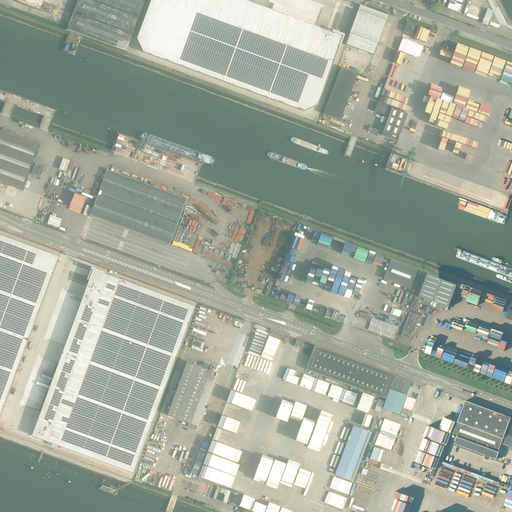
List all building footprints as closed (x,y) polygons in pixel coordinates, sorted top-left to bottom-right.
[(145,0),(78,0),(68,30),(126,52),(145,0)] [(243,0),(151,0),(137,39),(143,53),(304,112),(318,106),(343,36),(333,32),(333,33),(243,0)] [(450,0),(448,8),(460,12),(463,0),(450,0)] [(388,16),(360,5),(346,45),(374,55),(388,16)] [(487,9),(482,24),(488,26),(493,12),(487,9)] [(403,32),(405,33),(413,35),(416,26),(407,23),(403,32)] [(458,43),(455,50),(466,55),(469,48),(458,43)] [(390,78),(402,82),(406,70),(397,67),(401,54),(396,53),(386,87),(389,88),(391,82),(389,81),(390,78)] [(341,67),(324,114),(340,121),(358,74),(341,67)] [(391,106),(393,100),(396,101),(397,94),(383,90),(379,103),(391,106)] [(464,109),(469,94),(457,91),(455,97),(443,93),(440,101),(464,109)] [(388,117),(381,136),(395,141),(406,113),(378,103),(374,111),(388,117)] [(411,127),(415,129),(422,112),(417,111),(411,127)] [(39,149),(40,145),(0,130),(0,182),(23,191),(36,155),(38,156),(40,150),(39,149)] [(406,159),(402,170),(406,172),(410,161),(406,159)] [(35,163),(31,175),(41,178),(45,167),(35,163)] [(169,245),(186,199),(107,170),(91,215),(169,245)] [(51,215),(47,224),(59,228),(62,220),(51,215)] [(0,418),(59,257),(0,235),(0,418)] [(244,245),(234,284),(243,286),(254,248),(244,245)] [(391,260),(384,279),(410,289),(417,270),(391,260)] [(41,413),(32,436),(134,473),(195,307),(92,269),(89,279),(90,280),(83,297),(65,347),(59,363),(41,413)] [(449,307),(457,284),(426,274),(418,297),(449,307)] [(270,281),(265,295),(268,296),(273,282),(270,281)] [(415,326),(413,325),(417,316),(409,313),(401,336),(410,339),(412,332),(413,332),(415,326)] [(372,319),(368,330),(393,339),(397,328),(372,319)] [(288,336),(271,329),(269,334),(286,340),(288,336)] [(297,339),(294,346),(297,347),(297,346),(302,348),(304,342),(297,339)] [(395,375),(315,346),(314,348),(311,347),(308,355),(308,356),(310,357),(306,369),(386,399),(395,375)] [(193,425),(197,426),(216,373),(213,372),(214,369),(211,368),(210,371),(187,362),(167,415),(189,423),(188,425),(193,427),(193,425)] [(412,381),(395,375),(386,399),(383,409),(399,415),(412,381)] [(511,418),(465,401),(453,435),(458,437),(455,444),(495,459),(501,443),(511,447),(511,418)] [(221,416),(213,440),(235,447),(236,443),(238,444),(245,423),(221,416)] [(319,434),(325,436),(329,423),(318,420),(316,425),(321,427),(319,434)] [(371,432),(353,426),(335,475),(353,482),(371,432)] [(263,448),(253,481),(268,485),(271,476),(272,476),(272,474),(270,473),(272,467),(279,469),(278,471),(283,473),(288,455),(263,448)] [(222,471),(226,459),(215,456),(214,457),(218,458),(217,461),(219,461),(217,466),(214,465),(213,468),(222,471)] [(220,488),(215,500),(226,503),(230,492),(220,488)] [(239,506),(251,510),(256,499),(244,494),(239,506)]
